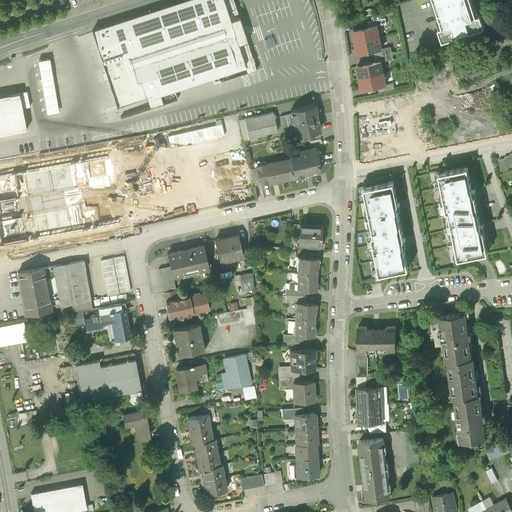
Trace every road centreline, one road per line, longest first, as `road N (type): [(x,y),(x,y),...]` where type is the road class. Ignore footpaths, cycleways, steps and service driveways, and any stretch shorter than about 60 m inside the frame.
road 1 (residential): [(340,192),(140,240),(142,294),(178,475),(187,500),(202,511)]
road 2 (residential): [(338,305),(343,488)]
road 3 (residential): [(325,0),(341,111),(340,176)]
road 4 (residential): [(338,305),(511,286)]
road 5 (tertiary): [(0,47),(143,0)]
road 6 (residential): [(484,148),(340,176)]
road 7 (residential): [(225,511),(343,488)]
